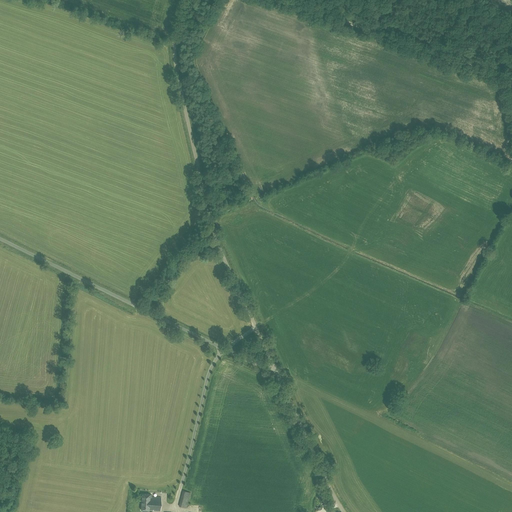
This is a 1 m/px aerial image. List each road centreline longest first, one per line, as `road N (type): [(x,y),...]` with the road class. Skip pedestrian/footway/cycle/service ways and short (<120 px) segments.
road 1 (unclassified): [(255,326),(210,221),(174,52),(181,0)]
road 2 (unclassified): [(222,349),(0,238)]
road 3 (track): [(282,0),(511,80)]
road 4 (unclassified): [(344,511),(273,366)]
